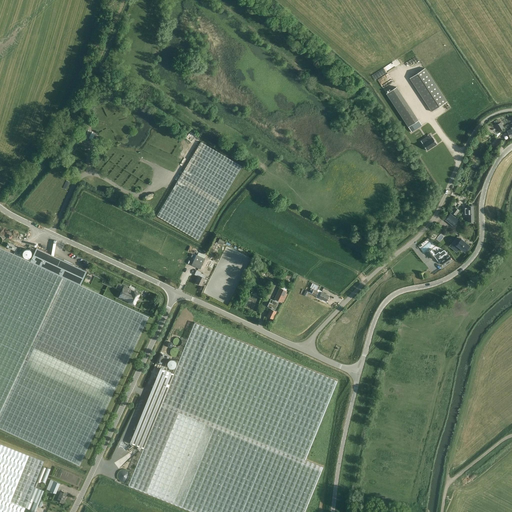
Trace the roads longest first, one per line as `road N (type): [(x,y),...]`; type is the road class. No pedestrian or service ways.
road 1 (unclassified): [(305,350),(433,219),(472,133),(491,115),(511,111)]
road 2 (tertiary): [(511,146),(484,189),(473,256),(454,274),(387,299),(358,374)]
road 3 (unclassified): [(72,511),(176,292)]
road 4 (unclassified): [(176,292),(0,208)]
road 5 (unclassified): [(305,350),(176,292)]
road 6 (tertiary): [(358,374),(334,511)]
